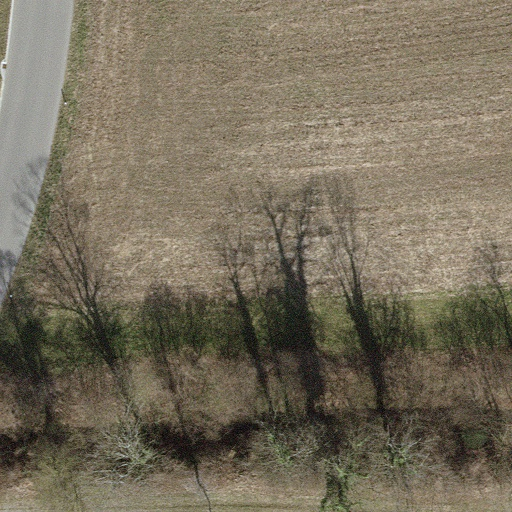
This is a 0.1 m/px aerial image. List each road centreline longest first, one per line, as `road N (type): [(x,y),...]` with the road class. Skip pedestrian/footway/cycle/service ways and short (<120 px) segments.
road 1 (tertiary): [(46,0),(27,137),(0,232)]
road 2 (track): [(124,511),(345,511)]
